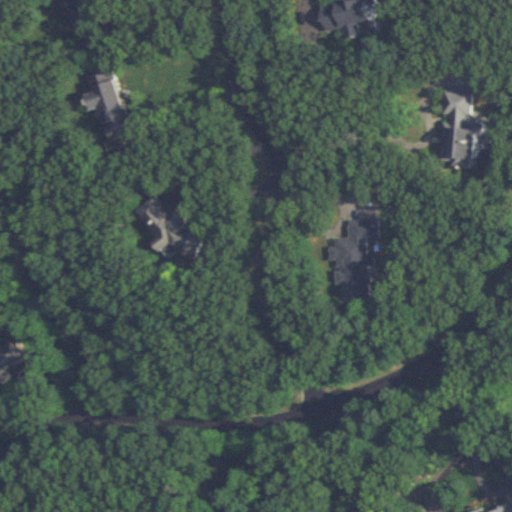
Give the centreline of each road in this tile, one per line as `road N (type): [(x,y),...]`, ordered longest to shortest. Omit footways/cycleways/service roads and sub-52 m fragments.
road 1 (residential): [(511,286),(468,338),(419,369),(306,410),(192,421),(103,412),(61,423),(0,470)]
road 2 (residential): [(306,410),(264,299),(281,188),(277,152),(238,47),(241,0)]
road 3 (residential): [(0,234),(70,322),(100,413)]
